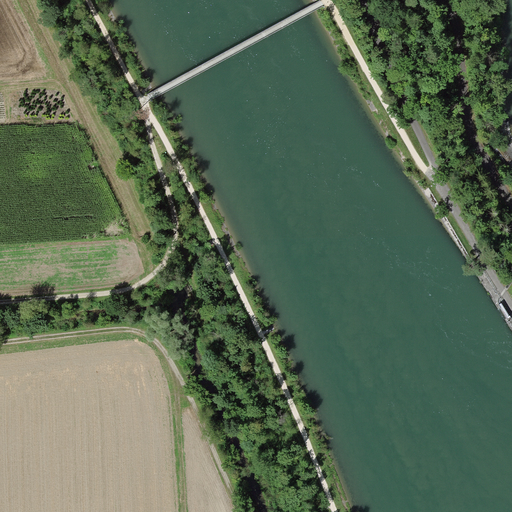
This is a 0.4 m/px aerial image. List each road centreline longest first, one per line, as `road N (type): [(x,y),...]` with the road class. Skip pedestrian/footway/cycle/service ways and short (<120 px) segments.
road 1 (track): [(87,0),(180,168),(272,360),(333,511)]
road 2 (track): [(0,345),(129,329),(152,341),(195,409),(238,511)]
road 3 (track): [(443,0),(456,22),(468,127),(511,204)]
road 4 (track): [(361,0),(439,182)]
road 5 (track): [(0,304),(118,291),(157,271)]
road 6 (track): [(172,367),(181,511)]
road 7 (track): [(439,182),(511,304)]
